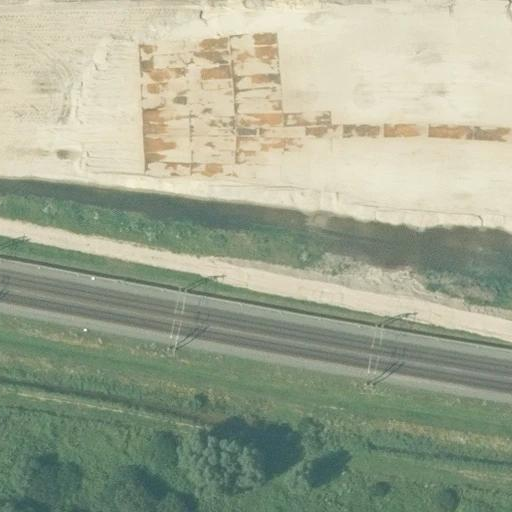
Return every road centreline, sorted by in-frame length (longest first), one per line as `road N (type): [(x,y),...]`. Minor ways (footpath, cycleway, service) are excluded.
road 1 (track): [(0,230),(511,324)]
road 2 (track): [(511,436),(0,351)]
road 3 (track): [(294,61),(511,71)]
